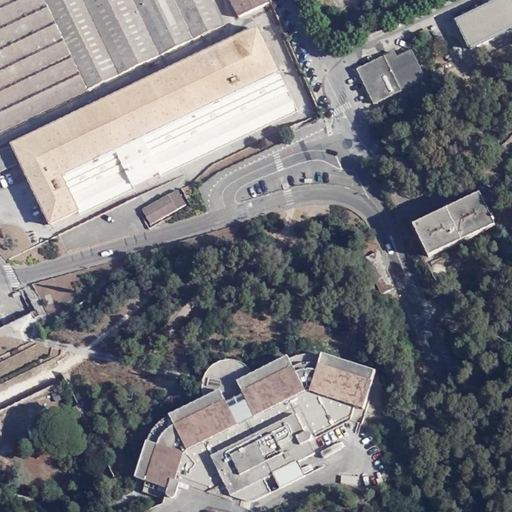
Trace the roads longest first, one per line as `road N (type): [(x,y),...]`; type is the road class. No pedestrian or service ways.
road 1 (unknown): [(0,133),(270,19)]
road 2 (unknown): [(366,200),(406,185),(414,198),(441,197),(511,164)]
